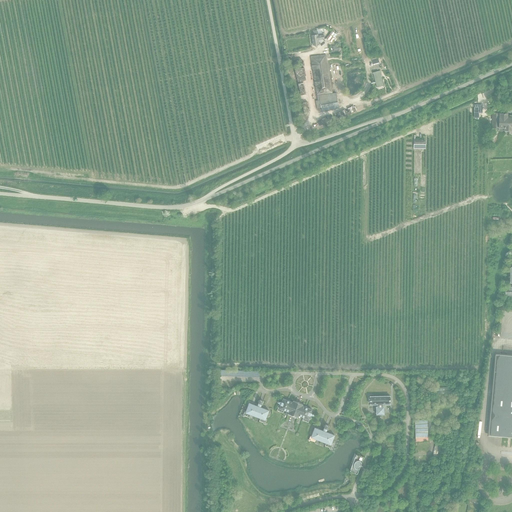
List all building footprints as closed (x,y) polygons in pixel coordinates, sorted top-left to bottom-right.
[(317,34),(317,32),(316,30),(313,31),(314,36),(311,36),(313,45),(318,44),(318,42),(322,42),(322,39),(324,39),(323,33),(317,34)] [(331,31),(326,38),(331,42),(333,40),(334,40),(334,39),(334,38),(332,37),(335,33),(331,31)] [(311,57),(316,95),(331,93),(325,55),(311,57)] [(383,86),(379,71),(373,73),(377,87),(383,86)] [(322,111),(338,108),(336,93),(319,96),(320,100),(315,101),(316,106),(318,106),(318,107),(317,107),(317,109),(321,108),(322,111)] [(511,131),(511,128),(511,117),(507,118),(507,114),(492,113),(492,128),(504,128),(504,131),(511,131)] [(511,436),(511,355),(495,354),(488,435),(511,436)] [(390,404),(390,396),(385,396),(384,396),(383,396),(381,396),(380,396),(379,397),(376,397),(375,396),(374,397),(370,397),(370,404),(372,404),(373,405),(374,404),(377,404),(377,407),(376,407),(376,409),(376,410),(376,412),(377,414),(378,414),(380,414),(382,414),(384,414),(384,412),(384,410),(383,408),(383,407),(382,407),(382,404),(385,404),(387,404),(388,404),(390,404)] [(293,401),(292,402),(283,399),(279,408),(308,419),(312,409),(302,406),(303,404),(293,401)] [(262,404),(263,401),(260,400),(258,403),(257,406),(249,403),(245,413),(265,420),(269,410),(260,407),(262,404)] [(427,420),(415,420),(415,437),(428,437),(427,420)] [(325,424),(324,428),(323,431),(315,428),(311,437),(331,445),(334,435),(326,432),(327,429),(328,426),(325,424)] [(363,457),(357,455),(351,472),(357,474),(363,457)]
